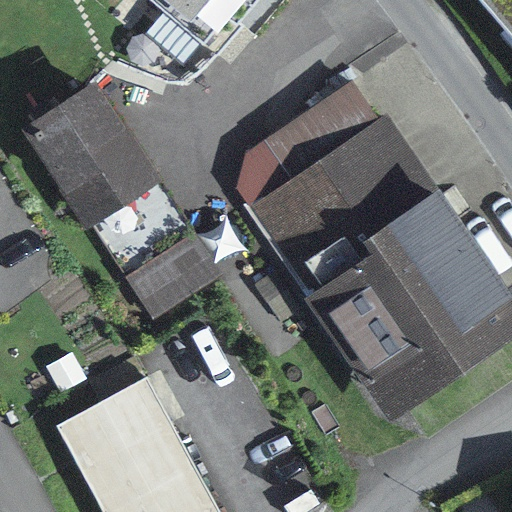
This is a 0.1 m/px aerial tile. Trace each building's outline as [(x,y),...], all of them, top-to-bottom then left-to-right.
[(155,0),(201,38),(226,9),(235,16),(248,0),(155,0)] [(511,0),(488,0),(511,27),(511,0)] [(47,13),(0,45),(0,94),(153,315),(223,266),(47,13)] [(397,415),(511,335),(511,293),(360,74),(245,153),(246,196),(397,415)] [(222,511),(140,365),(53,413),(107,511),(222,511)]
